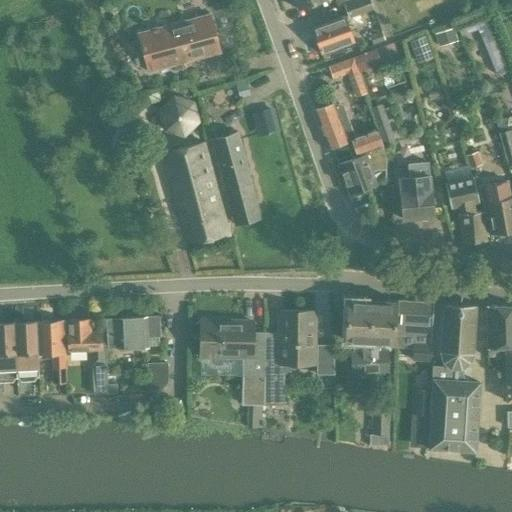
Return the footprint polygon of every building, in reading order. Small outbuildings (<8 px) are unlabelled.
[(294,0),(298,9),(323,0),(294,0)] [(348,18),(373,9),(369,0),(351,0),(345,2),(343,3),(348,18)] [(137,33),(147,72),(220,53),(210,14),(137,33)] [(491,33),(483,14),(457,25),(465,44),(491,33)] [(321,53),(354,41),(345,15),(312,27),(321,53)] [(457,41),(453,28),(435,34),(439,47),(457,41)] [(385,40),(381,30),(369,35),(373,45),(385,40)] [(423,36),(409,41),(414,54),(428,49),(423,36)] [(359,72),(381,64),(376,50),(355,58),(359,72)] [(355,97),(367,93),(359,72),(355,58),(328,67),(332,77),(347,72),(355,97)] [(200,122),(194,100),(173,94),(157,110),(163,132),(184,138),(200,122)] [(95,97),(66,105),(67,107),(56,110),(64,144),(76,142),(77,146),(106,139),(95,97)] [(337,101),(320,108),(314,110),(328,148),(331,147),(336,160),(351,155),(352,158),(365,153),(382,146),(383,146),(384,145),(379,129),(355,138),(347,116),(346,116),(341,102),(337,101)] [(379,129),(384,145),(395,142),(385,113),(375,117),(379,129)] [(509,129),(508,123),(497,126),(507,166),(511,164),(511,128),(511,129),(509,129)] [(261,217),(237,132),(211,139),(234,225),(261,217)] [(229,235),(204,142),(163,153),(187,242),(229,235)] [(376,184),(372,172),(378,169),(385,169),(385,170),(386,170),(387,157),(382,146),(365,153),(365,154),(357,157),(356,157),(338,164),(349,194),(376,184)] [(409,190),(400,191),(403,219),(433,216),(428,165),(407,167),(409,190)] [(479,203),(473,175),(445,182),(451,209),(458,208),(459,214),(458,214),(461,242),(486,240),(484,212),(476,213),(474,204),(479,203)] [(507,179),(477,185),(480,199),(481,198),(485,219),(487,219),(490,236),(504,233),(506,235),(511,234),(511,194),(510,195),(507,179)] [(345,337),(344,342),(352,342),(374,343),(376,300),(367,299),(359,299),(347,298),(345,337)] [(376,300),(374,343),(377,343),(377,350),(389,349),(389,350),(394,351),(394,347),(395,347),(398,300),(397,300),(396,301),(376,300)] [(398,300),(395,347),(412,348),(412,360),(429,361),(431,337),(433,302),(398,300)] [(463,367),(469,362),(472,353),(476,304),(445,302),(442,330),(440,351),(443,361),(448,366),(432,365),(431,381),(434,382),(432,416),(431,435),(430,446),(476,449),(481,381),(461,379),(462,367),(463,367)] [(487,349),(487,356),(504,356),(504,348),(511,348),(511,307),(486,306),(487,349)] [(264,382),(264,405),(284,405),(284,382),(284,377),(285,376),(287,376),(288,376),(289,375),(291,375),(292,374),(293,373),(294,372),(295,371),(295,370),(296,368),(296,367),(297,366),(297,364),(314,365),(314,337),(314,314),(279,313),(279,337),(279,338),(267,338),(267,382),(264,382)] [(105,319),(107,348),(119,348),(119,349),(148,347),(148,337),(160,337),(159,316),(105,319)] [(67,320),(69,351),(101,350),(100,331),(90,332),(89,319),(67,320)] [(63,353),(61,321),(36,322),(37,354),(51,353),(52,384),(64,384),(63,353)] [(203,337),(202,358),(242,358),(241,405),(247,405),(247,428),(257,428),(257,405),(264,405),(264,382),(267,382),(267,338),(250,338),(250,337),(250,321),(203,321),(203,337)] [(14,337),(16,369),(38,368),(35,322),(13,323),(14,337)] [(0,370),(16,369),(14,337),(13,323),(0,323),(0,370)] [(352,351),(349,351),(351,374),(352,383),(366,382),(366,373),(389,373),(389,350),(389,349),(377,350),(377,343),(374,343),(352,342),(352,351)] [(334,373),(332,345),(317,345),(317,373),(334,373)] [(90,394),(105,394),(105,354),(96,354),(96,362),(90,367),(90,394)] [(429,416),(430,391),(416,391),(415,415),(429,416)] [(392,402),(371,402),(370,434),(369,434),(369,445),(388,445),(388,434),(390,407),(392,407),(392,402)]
